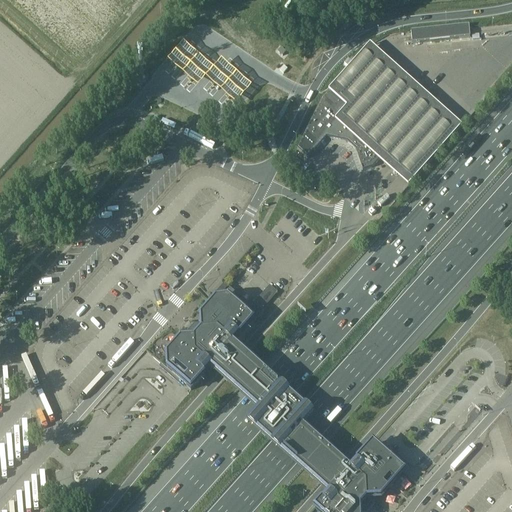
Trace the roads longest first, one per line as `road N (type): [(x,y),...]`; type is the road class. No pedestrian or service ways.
road 1 (motorway): [(511,124),(165,511)]
road 2 (motorway): [(230,511),(511,199)]
